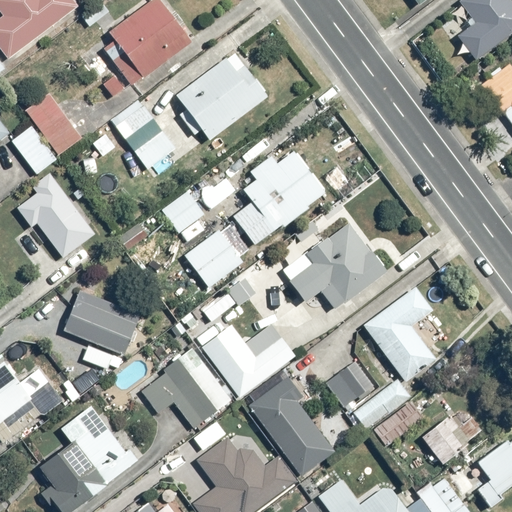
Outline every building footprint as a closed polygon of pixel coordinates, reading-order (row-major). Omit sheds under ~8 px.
[(0,0),(0,12),(2,16),(0,17),(0,48),(8,58),(77,6),(72,0),(0,0)] [(191,43),(157,0),(150,0),(107,32),(113,41),(102,49),(130,87),(191,43)] [(417,0),(423,9),(435,0),(417,0)] [(462,40),(480,63),(511,38),(511,0),(470,0),(465,4),(481,26),(462,40)] [(266,97),(233,52),(175,96),(208,141),(266,97)] [(511,65),(482,85),(505,114),(511,109),(511,65)] [(59,105),(50,92),(26,110),(35,123),(11,140),(36,174),(84,138),(59,104),(59,105)] [(164,130),(140,99),(111,121),(147,168),(191,135),(179,119),(164,130)] [(0,122),(0,139),(9,133),(0,122)] [(325,194),(292,150),(276,163),(270,156),(249,171),(255,180),(242,189),(251,202),(233,216),(254,245),(325,194)] [(31,227),(35,223),(62,258),(94,234),(49,174),(32,186),(36,193),(16,208),(31,227)] [(210,177),(191,189),(200,203),(218,191),(210,177)] [(204,215),(187,192),(161,210),(178,233),(204,215)] [(385,272),(348,222),(282,271),(305,304),(320,292),(334,311),(385,272)] [(210,288),(242,263),(238,258),(248,250),(226,223),(184,256),(210,288)] [(262,288),(250,272),(226,291),(238,306),(262,288)] [(436,359),(411,326),(432,310),(414,287),(362,326),(405,381),(436,359)] [(80,290),(63,330),(122,355),(139,315),(80,290)] [(199,307),(210,322),(232,306),(222,291),(199,307)] [(245,344),(231,325),(201,347),(239,398),(295,356),(272,324),(245,344)] [(166,373),(142,390),(158,413),(173,403),(192,427),(231,400),(191,349),(163,369),(166,373)] [(41,414),(2,361),(0,363),(0,435),(4,441),(41,414)] [(373,385),(355,361),(325,385),(344,408),(373,385)] [(303,397),(282,370),(243,400),(301,477),(334,451),(297,402),(303,397)] [(409,396),(395,378),(352,412),(366,430),(409,396)] [(423,421),(409,402),(373,430),(387,449),(423,421)] [(60,429),(70,442),(39,467),(52,485),(45,489),(60,511),(70,511),(134,463),(90,406),(60,429)] [(452,413),(420,437),(441,464),(468,445),(466,442),(481,430),(471,418),(461,424),(452,413)] [(511,436),(476,462),(489,480),(476,489),(489,508),(501,498),(498,494),(511,484),(511,436)] [(235,449),(228,439),(196,460),(215,487),(192,503),(198,511),(256,511),(297,482),(276,455),(264,464),(254,451),(235,449)] [(420,498),(430,511),(469,511),(440,473),(415,491),(420,498)] [(340,480),(317,497),(328,511),(408,511),(392,489),(382,488),(359,504),(340,480)] [(320,511),(313,501),(296,511),(320,511)]
